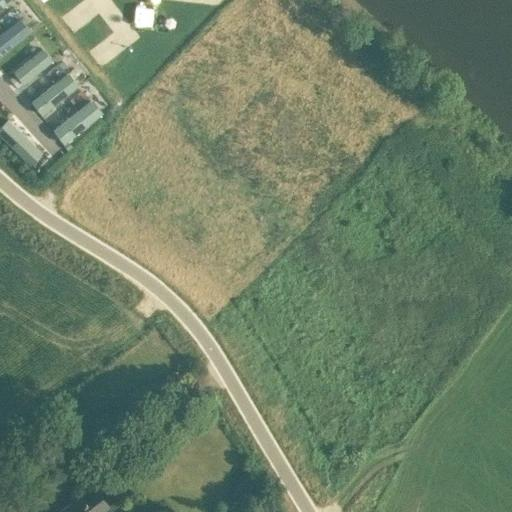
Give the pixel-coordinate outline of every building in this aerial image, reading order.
[(19,16),(0,30),(0,53),(30,30),(19,16)] [(44,46),(13,69),(22,82),(53,60),(44,46)] [(44,113),(78,82),(65,68),(31,99),(44,113)] [(54,127),(66,141),(102,110),(90,96),(54,127)] [(0,134),(31,163),(44,149),(8,115),(0,123),(0,134)] [(95,485),(79,497),(59,511),(128,511),(123,504),(126,502),(126,501),(110,511),(107,507),(111,505),(110,504),(106,506),(104,503),(93,488),(96,486),(95,485)] [(0,511),(24,511),(15,499),(0,510),(0,511)]
